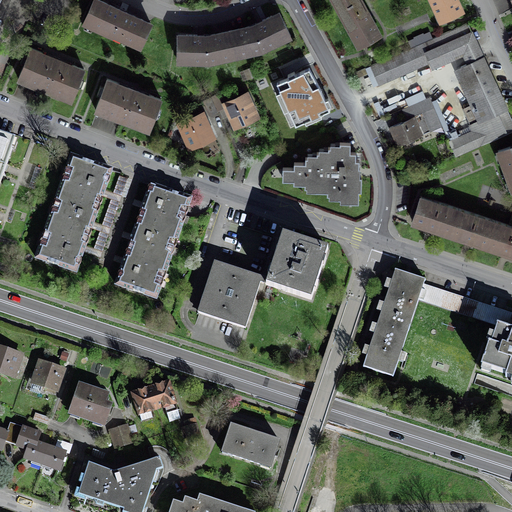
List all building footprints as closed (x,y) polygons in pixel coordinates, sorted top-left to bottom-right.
[(150,23),(98,0),(93,0),(84,20),(140,45),(150,23)] [(379,35),(360,0),(334,0),(360,46),(379,35)] [(432,0),(441,20),(462,10),(457,0),(432,0)] [(254,25),(230,31),(235,55),(261,49),(291,35),(279,13),(254,25)] [(511,132),(511,118),(471,26),(374,69),(382,89),(455,57),(485,122),(449,138),(457,157),(511,132)] [(211,60),(235,55),(230,31),(207,36),(178,35),(177,60),(211,60)] [(84,72),(33,50),(19,81),(71,103),(84,72)] [(310,67),(274,82),(279,94),(274,95),(284,118),(288,116),(293,129),(305,123),(306,126),(322,120),(321,117),(330,113),(329,110),(331,109),(328,100),(325,102),(310,67)] [(161,101),(108,81),(97,110),(150,130),(161,101)] [(218,96),(204,102),(210,116),(224,109),(218,96)] [(250,96),(228,104),(236,125),(258,116),(250,96)] [(206,115),(180,126),(189,147),(214,136),(206,115)] [(421,135),(414,118),(391,128),(399,145),(421,135)] [(0,183),(15,143),(0,136),(0,183)] [(360,206),(351,142),(291,167),(291,182),(360,206)] [(511,145),(499,150),(511,186),(511,145)] [(110,172),(70,158),(34,259),(74,273),(83,248),(92,223),(101,198),(110,172)] [(189,201),(150,188),(142,213),(134,238),(126,263),(118,288),(157,300),(189,201)] [(511,227),(509,227),(422,198),(415,221),(511,252),(511,227)] [(327,251),(284,237),(268,286),(311,300),(327,251)] [(260,278),(215,264),(199,314),(244,329),(260,278)] [(435,283),(400,272),(368,368),(392,376),(417,300),(429,304),(434,288),(435,283)] [(511,314),(434,288),(429,304),(507,330),(511,314)] [(511,334),(499,329),(484,369),(511,378),(511,334)] [(29,357),(0,347),(0,375),(19,382),(29,357)] [(70,373),(42,363),(32,390),(61,400),(70,373)] [(121,401),(80,386),(69,419),(110,433),(121,401)] [(175,386),(134,397),(141,420),(181,409),(175,386)] [(52,420),(37,415),(34,423),(49,428),(52,420)] [(0,430),(0,449),(0,450),(4,440),(15,444),(22,426),(11,422),(7,432),(0,430)] [(280,441),(232,425),(224,450),(272,466),(280,441)] [(199,427),(183,430),(186,447),(203,443),(199,427)] [(48,436),(26,428),(18,450),(32,455),(28,466),(63,478),(72,454),(45,445),(48,436)] [(131,430),(113,435),(118,450),(135,445),(131,430)] [(113,472),(89,462),(80,488),(83,496),(94,500),(96,504),(103,506),(104,503),(123,509),(122,511),(140,511),(145,510),(158,470),(163,468),(159,458),(113,472)] [(192,508),(177,503),(174,511),(255,511),(209,497),(206,505),(194,501),(192,508)]
